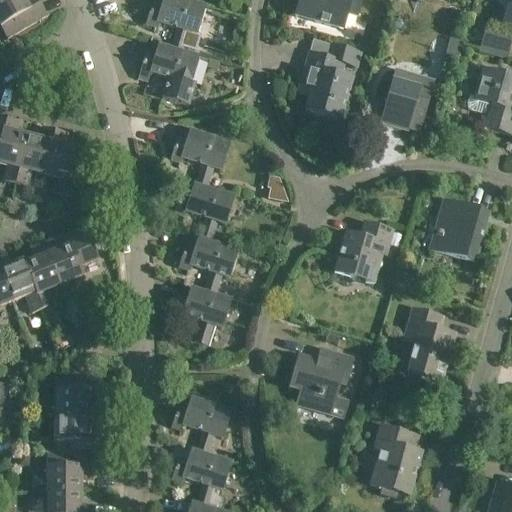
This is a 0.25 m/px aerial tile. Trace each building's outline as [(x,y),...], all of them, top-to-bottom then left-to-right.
[(0,0),(0,30),(6,41),(46,18),(35,0),(24,0),(22,1),(21,0),(0,0)] [(188,3),(176,0),(162,0),(160,8),(151,6),(145,27),(155,30),(156,25),(176,31),(170,51),(182,55),(183,52),(188,35),(196,37),(205,7),(188,2),(188,3)] [(299,0),(294,18),(341,32),(347,11),(357,14),(361,0),(299,0)] [(511,0),(509,0),(502,28),(511,30),(511,0)] [(511,43),(492,37),(483,35),(478,53),(487,56),(507,61),(511,43)] [(357,71),(362,55),(329,46),(325,60),(309,55),(298,94),(308,97),(304,113),(340,123),(350,81),(338,78),(341,67),(357,71)] [(182,55),(170,51),(157,47),(154,59),(145,56),(137,81),(146,83),(146,84),(147,84),(150,76),(167,81),(161,101),(187,109),(195,87),(190,85),(199,57),(183,52),(182,55)] [(219,64),(210,61),(208,65),(207,69),(217,72),(219,64)] [(511,79),(482,71),(474,99),(469,97),(466,106),(467,110),(470,113),(487,117),(483,131),(510,138),(511,129),(511,79)] [(408,131),(420,134),(434,83),(394,72),(379,127),(407,135),(408,131)] [(18,123),(17,123),(0,118),(0,166),(7,168),(4,182),(15,185),(27,138),(15,135),(18,123)] [(54,133),(42,130),(42,129),(39,141),(27,138),(15,185),(27,188),(31,174),(43,177),(54,133)] [(206,190),(212,171),(221,174),(230,144),(213,138),(212,140),(189,132),(185,144),(176,141),(169,162),(179,165),(181,161),(201,167),(195,187),(206,190)] [(67,136),(66,136),(54,133),(43,177),(55,180),(51,196),(76,202),(82,177),(70,174),(76,151),(64,148),(67,136)] [(96,186),(93,191),(95,197),(105,195),(102,185),(96,186)] [(206,190),(195,187),(193,186),(189,198),(180,195),(173,216),(183,219),(185,215),(205,221),(199,240),(209,243),(216,223),(224,226),(234,197),(217,191),(216,194),(206,190)] [(21,218),(24,207),(11,203),(8,214),(21,218)] [(429,252),(474,265),(486,224),(481,223),(483,215),(443,203),(429,252)] [(388,249),(392,234),(363,225),(359,240),(345,236),(334,275),(372,287),(383,247),(388,249)] [(59,287),(82,277),(79,271),(98,263),(83,228),(41,245),(59,287)] [(97,237),(101,247),(112,243),(108,233),(97,237)] [(209,243),(199,240),(197,240),(193,252),(184,249),(178,270),(188,273),(189,268),(209,275),(203,294),(214,297),(214,296),(220,277),(228,280),(238,251),(221,246),(221,247),(209,243)] [(46,292),(59,287),(41,245),(29,250),(34,262),(23,266),(41,311),(52,306),(46,292)] [(41,311),(23,266),(22,263),(10,268),(5,256),(0,258),(0,277),(11,304),(24,299),(31,315),(41,311)] [(385,285),(393,288),(397,274),(389,271),(385,285)] [(392,290),(418,297),(422,281),(397,274),(393,288),(392,290)] [(0,309),(11,304),(0,277),(0,309)] [(214,297),(203,294),(189,290),(186,302),(177,300),(170,320),(180,323),(182,319),(199,324),(193,345),(207,349),(213,328),(221,331),(231,301),(214,296),(214,297)] [(438,332),(441,320),(412,312),(407,331),(418,334),(406,376),(440,384),(454,337),(438,332)] [(101,329),(81,329),(74,329),(74,341),(101,341),(101,329)] [(101,355),(101,341),(74,341),(74,355),(101,355)] [(296,376),(292,391),(300,393),(296,407),(329,417),(343,421),(349,403),(335,399),(339,382),(348,384),(354,361),(321,352),(317,365),(298,359),(294,375),(296,376)] [(101,407),(101,381),(54,380),(54,419),(88,419),(88,407),(101,407)] [(8,388),(0,385),(0,413),(1,414),(8,388)] [(213,407),(191,400),(190,400),(186,412),(177,409),(171,430),(180,433),(182,429),(202,435),(196,454),(207,458),(213,438),(222,441),(231,411),(214,406),(213,407)] [(88,432),(88,419),(54,419),(54,457),(100,458),(101,432),(88,432)] [(407,452),(411,437),(379,428),(374,444),(381,446),(369,488),(408,499),(421,456),(407,452)] [(196,508),(207,510),(213,511),(214,511),(218,511),(221,511),(225,503),(223,500),(219,499),(221,493),(222,494),(232,464),(214,458),(213,460),(207,458),(196,454),(190,452),(186,464),(177,461),(171,482),(181,485),(182,481),(203,488),(196,508)] [(0,464),(8,467),(11,457),(6,455),(5,459),(0,457),(0,464)] [(100,458),(54,457),(46,457),(46,495),(80,494),(80,483),(92,483),(93,458),(100,458)] [(23,468),(28,463),(28,458),(17,458),(17,468),(23,468)] [(511,511),(511,489),(498,485),(489,511),(511,511)] [(46,511),(92,511),(92,508),(80,507),(80,494),(46,495),(46,511)]
